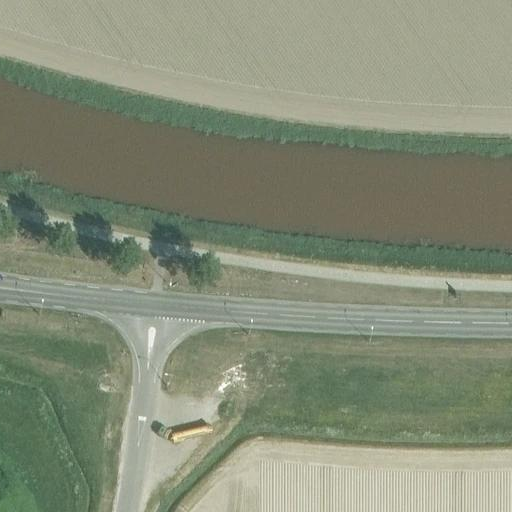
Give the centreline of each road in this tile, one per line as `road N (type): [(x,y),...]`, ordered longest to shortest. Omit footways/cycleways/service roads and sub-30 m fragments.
road 1 (secondary): [(511,324),(166,306)]
road 2 (unclassified): [(126,511),(147,365)]
road 3 (secondary): [(139,303),(0,288)]
